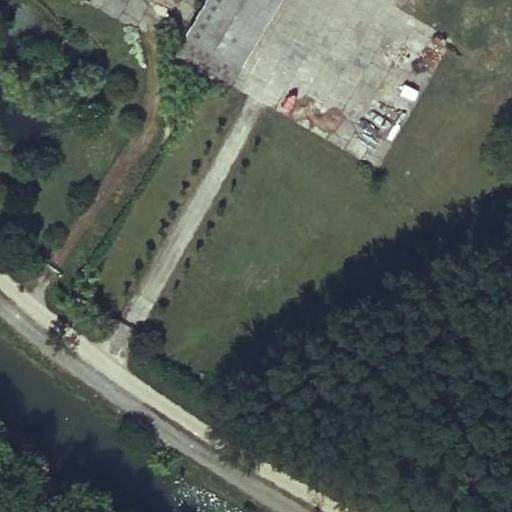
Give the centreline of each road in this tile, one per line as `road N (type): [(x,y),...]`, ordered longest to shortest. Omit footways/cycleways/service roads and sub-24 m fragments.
road 1 (track): [(0,275),(153,399),(346,511)]
road 2 (track): [(106,363),(250,110)]
